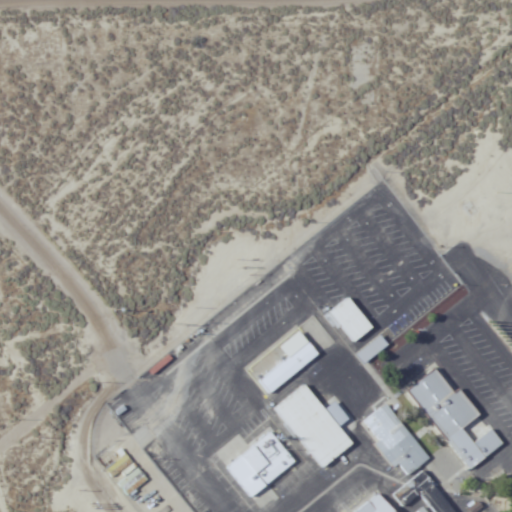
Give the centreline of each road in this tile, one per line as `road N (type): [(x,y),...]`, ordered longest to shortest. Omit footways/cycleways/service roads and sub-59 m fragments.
road 1 (residential): [(235,511),(90,308),(0,206)]
road 2 (residential): [(165,416),(361,350),(511,254)]
road 3 (residential): [(511,297),(500,300),(302,511)]
